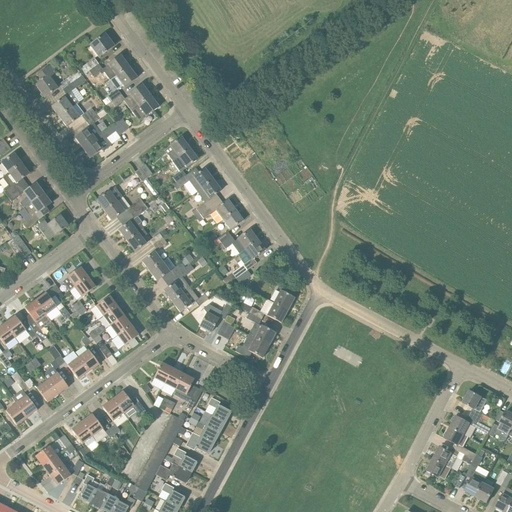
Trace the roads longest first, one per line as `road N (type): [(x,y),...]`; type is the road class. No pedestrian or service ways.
road 1 (residential): [(319,288),(185,109)]
road 2 (residential): [(0,466),(175,333)]
road 3 (residential): [(463,367),(319,288)]
road 4 (residential): [(199,511),(269,388)]
road 5 (residential): [(88,182),(17,89),(0,89)]
road 6 (residential): [(175,333),(94,230)]
road 7 (residential): [(400,476),(463,367)]
road 8 (residential): [(185,109),(111,11)]
road 9 (residential): [(88,182),(185,109)]
